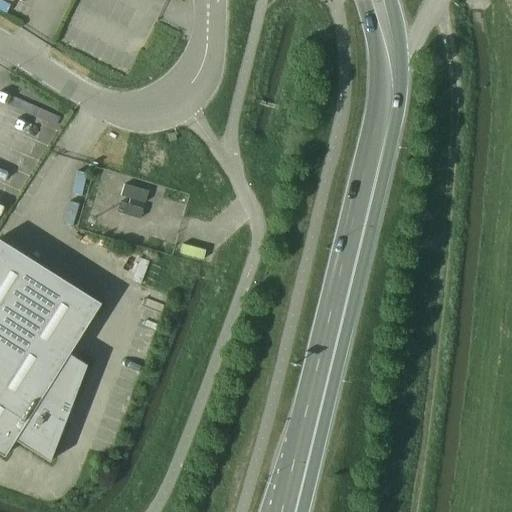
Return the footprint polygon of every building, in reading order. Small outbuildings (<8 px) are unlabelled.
[(0,156),(32,169),(37,157),(30,154),(36,140),(2,126),(0,130),(0,156)] [(145,203),(148,192),(144,191),(124,184),(121,196),(145,203)] [(142,209),(120,203),(117,212),(140,218),(142,209)] [(0,453),(4,456),(15,440),(50,462),(87,365),(69,353),(101,303),(0,239),(0,453)] [(135,253),(127,275),(148,283),(156,261),(135,253)]
